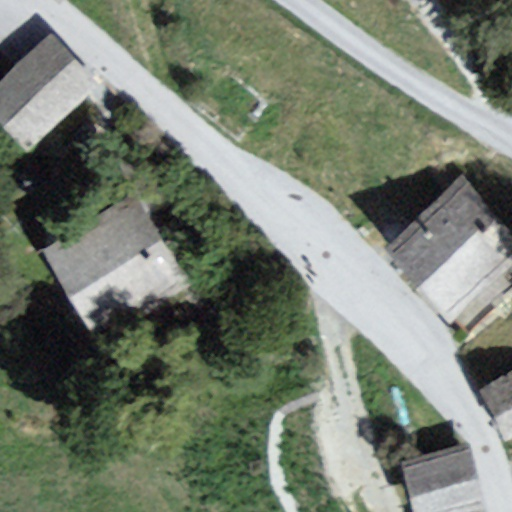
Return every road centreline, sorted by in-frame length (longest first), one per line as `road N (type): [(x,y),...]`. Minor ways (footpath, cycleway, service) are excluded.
road 1 (residential): [(26,0),(304,237),(400,330),(467,423),(493,511)]
road 2 (residential): [(285,0),(511,147)]
road 3 (track): [(446,0),(511,133)]
